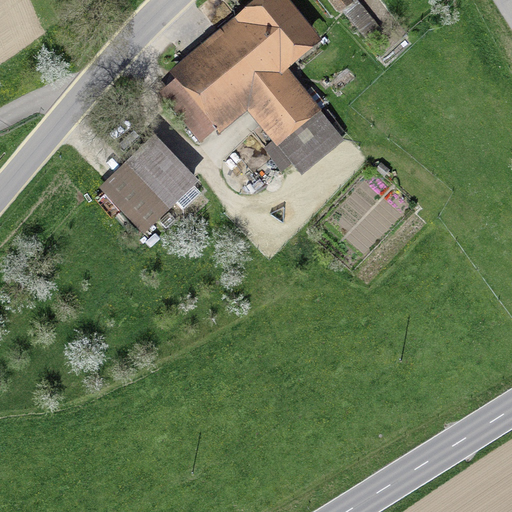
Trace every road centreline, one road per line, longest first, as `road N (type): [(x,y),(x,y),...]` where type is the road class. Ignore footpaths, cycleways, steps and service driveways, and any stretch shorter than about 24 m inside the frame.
road 1 (primary): [(511,413),(351,511)]
road 2 (tertiary): [(0,197),(105,72)]
